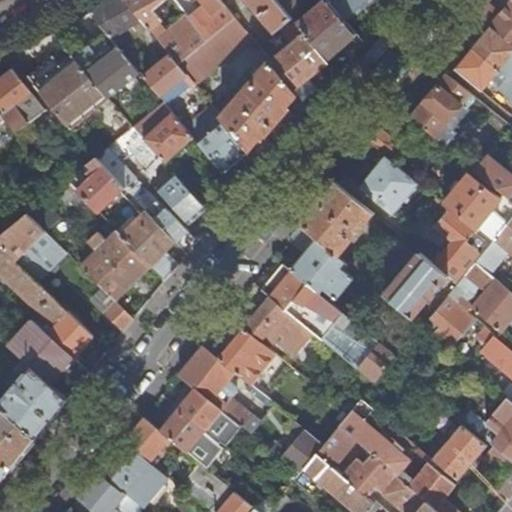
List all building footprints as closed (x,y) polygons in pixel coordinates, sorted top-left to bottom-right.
[(111,0),(105,4),(89,12),(107,32),(111,38),(131,26),(136,23),(141,20),(124,0),(111,0)] [(124,0),(141,20),(152,33),(158,28),(155,25),(163,19),(155,8),(164,0),(124,0)] [(191,20),(207,40),(236,17),(228,9),(221,0),(199,0),(206,7),(191,20)] [(252,37),(260,47),(270,38),(259,25),(238,0),(237,0),(228,9),(236,17),(252,37)] [(281,27),(292,18),(290,15),(277,0),(247,0),(274,32),(281,27)] [(277,0),(290,15),(304,3),(301,0),(277,0)] [(298,25),(337,71),(351,55),(363,40),(348,22),(329,0),(327,0),(324,3),(303,21),(298,25)] [(329,0),(348,22),(372,0),(329,0)] [(511,0),(500,15),(485,3),(475,15),(490,27),(511,44),(511,0)] [(292,18),(298,25),(303,21),(296,14),(292,18)] [(194,84),(252,37),(236,17),(207,40),(178,65),(186,74),(194,84)] [(271,60),(309,105),(323,89),(337,71),(298,25),(292,18),(281,27),(294,42),(286,50),(282,47),(280,49),(270,38),(260,47),(271,60)] [(170,55),(178,65),(207,40),(191,20),(172,36),(161,45),(170,55)] [(152,33),(161,45),(172,36),(162,25),(158,28),(152,33)] [(511,77),(511,44),(490,27),(472,48),(510,80),(511,77)] [(78,61),(109,98),(140,73),(111,38),(107,32),(95,42),(90,46),(87,48),(76,57),(78,61)] [(91,37),(83,43),(87,48),(90,46),(95,42),(91,37)] [(511,80),(510,80),(472,48),(455,69),(481,91),(488,82),(511,102),(511,80)] [(170,55),(144,77),(160,96),(186,74),(178,65),(170,55)] [(74,56),(63,65),(67,70),(78,61),(76,57),(74,56)] [(57,57),(29,79),(36,87),(63,65),(57,57)] [(250,151),(261,164),(271,152),(288,131),(309,105),(271,60),(223,117),(223,118),(250,151)] [(71,129),(109,98),(78,61),(67,70),(63,65),(36,87),(71,129)] [(0,77),(0,112),(3,117),(15,131),(29,121),(16,104),(32,92),(12,68),(0,77)] [(467,109),(476,98),(448,75),(412,119),(419,125),(435,138),(446,125),(453,130),(470,111),(467,109)] [(16,104),(29,121),(45,108),(32,92),(16,104)] [(163,161),(165,162),(194,137),(184,125),(179,119),(164,101),(133,127),(134,128),(163,161)] [(408,138),(419,125),(412,119),(399,108),(387,122),(408,138)] [(197,140),(224,173),(250,151),(223,118),(197,140)] [(435,138),(446,147),(457,133),(453,130),(446,125),(435,138)] [(152,170),(163,161),(134,128),(133,127),(121,136),(128,143),(152,170)] [(406,150),(381,129),(370,142),(385,155),(396,164),(406,150)] [(114,155),(128,143),(121,136),(108,147),(107,148),(114,155)] [(96,157),(113,174),(123,165),(114,155),(107,148),(96,157)] [(359,187),(393,215),(419,183),(396,164),(385,155),(359,187)] [(504,195),(510,200),(511,197),(511,175),(488,155),(475,171),(504,195)] [(97,211),(99,212),(125,188),(113,174),(96,157),(94,158),(83,167),(91,177),(77,190),(97,211)] [(125,188),(139,202),(149,192),(123,165),(113,174),(125,188)] [(142,171),(151,178),(152,172),(147,167),(142,171)] [(491,211),(504,195),(475,171),(473,170),(444,205),(448,208),(475,231),(487,216),(493,221),(498,216),(491,211)] [(189,224),(207,208),(174,172),(156,187),(189,224)] [(59,186),(55,190),(66,203),(69,200),(88,219),(97,211),(77,190),(68,180),(59,186)] [(372,211),(337,183),(301,226),(344,262),(348,258),(340,251),(349,240),(353,243),(356,238),(353,235),(372,211)] [(148,211),(159,201),(149,192),(139,202),(146,210),(148,211)] [(511,218),(511,201),(510,200),(504,195),(491,211),(498,216),(507,224),(511,218)] [(176,241),(188,253),(199,240),(171,211),(159,201),(148,211),(176,241)] [(475,231),(448,208),(433,226),(452,242),(435,263),(450,275),(459,282),(462,279),(466,274),(475,263),(484,253),(491,244),(475,231)] [(152,266),(166,280),(179,264),(166,251),(176,241),(148,211),(146,210),(142,214),(138,209),(133,213),(138,218),(126,229),(121,225),(116,230),(152,266)] [(0,234),(0,245),(38,282),(68,253),(27,212),(18,220),(8,228),(0,234)] [(511,254),(511,218),(507,224),(494,240),(511,254)] [(344,262),(301,226),(290,240),(304,252),(291,269),(312,286),(320,293),(324,289),(336,299),(353,278),(342,269),(346,263),(344,262)] [(80,265),(116,301),(117,300),(152,266),(116,230),(106,239),(98,231),(87,241),(96,250),(80,265)] [(166,251),(179,264),(188,253),(176,241),(166,251)] [(47,332),(74,358),(75,357),(94,336),(38,282),(0,245),(0,288),(39,325),(43,329),(54,316),(58,320),(47,332)] [(450,275),(435,263),(421,251),(385,295),(413,318),(450,275)] [(475,263),(495,279),(503,269),(484,253),(475,263)] [(351,267),(359,274),(366,265),(358,258),(351,267)] [(284,263),(271,278),(278,284),(283,278),(280,276),(288,266),(284,263)] [(459,283),(448,295),(468,312),(472,307),(502,332),(511,320),(511,293),(495,279),(475,263),(466,274),(486,290),(473,305),(461,295),(466,288),(459,283)] [(395,360),(398,357),(345,314),(338,308),(327,322),(300,300),(312,286),(291,269),(288,266),(280,276),(283,278),(278,284),(271,278),(262,289),(270,296),(287,310),(297,318),(305,324),(313,331),(376,383),(395,360)] [(459,282),(459,283),(466,288),(469,285),(462,279),(459,282)] [(327,322),(338,308),(333,303),(320,293),(312,286),(300,300),(327,322)] [(320,293),(333,303),(336,299),(324,289),(320,293)] [(439,326),(432,335),(450,350),(476,319),(468,312),(448,295),(430,318),(439,326)] [(229,314),(244,327),(249,321),(266,336),(273,328),(287,310),(270,296),(254,315),(238,302),(229,314)] [(103,313),(123,332),(134,319),(116,301),(103,313)] [(287,310),(273,328),(283,336),(291,326),(297,318),(287,310)] [(291,326),(298,332),(305,324),(297,318),(291,326)] [(307,339),(313,331),(305,324),(298,332),(307,339)] [(22,359),(52,385),(74,358),(47,332),(43,329),(39,325),(35,330),(39,334),(35,338),(38,342),(22,359)] [(247,382),(273,351),(244,327),(229,344),(214,331),(203,345),(236,372),(247,382)] [(511,348),(495,335),(492,339),(488,336),(478,349),(511,376),(511,348)] [(22,358),(22,359),(38,342),(35,338),(33,336),(17,353),(22,358)] [(195,387),(243,427),(252,415),(229,395),(233,395),(237,391),(236,386),(229,380),(236,372),(203,345),(179,374),(195,387)] [(0,406),(2,408),(35,438),(51,419),(67,399),(52,385),(22,359),(22,358),(12,369),(20,376),(0,400),(0,406)] [(511,385),(510,384),(502,394),(507,398),(511,402),(511,385)] [(205,432),(211,436),(218,427),(213,422),(219,414),(240,431),(243,427),(195,387),(177,408),(205,432)] [(471,410),(464,419),(482,434),(490,426),(499,433),(492,442),(495,445),(511,459),(511,402),(507,398),(486,423),(471,410)] [(362,399),(356,407),(367,417),(371,413),(428,463),(413,481),(409,477),(405,482),(417,492),(440,511),(463,511),(445,497),(456,484),(430,462),(433,459),(413,442),(394,426),(362,399)] [(0,461),(10,469),(22,454),(35,438),(2,408),(0,409),(0,461)] [(174,441),(187,453),(205,432),(177,408),(159,429),(170,438),(174,441)] [(340,426),(356,440),(372,454),(398,476),(412,459),(353,410),(340,426)] [(159,429),(144,417),(125,440),(151,461),(170,438),(159,429)] [(325,444),(295,420),(288,428),(299,438),(288,452),(276,443),(270,449),(300,474),(305,469),(317,454),(325,444)] [(421,432),(413,442),(433,459),(458,481),(487,446),(462,425),(442,449),(421,432)] [(325,444),(317,454),(332,467),(356,440),(340,426),(325,444)] [(207,469),(225,447),(220,443),(220,444),(211,436),(205,432),(187,453),(201,464),(207,469)] [(170,438),(151,461),(155,464),(174,441),(170,438)] [(100,471),(144,508),(170,477),(155,464),(151,461),(125,440),(100,471)] [(485,457),(505,473),(509,468),(511,464),(511,459),(495,445),(485,457)] [(317,454),(305,469),(356,511),(367,511),(375,503),(369,497),(342,475),(332,467),(317,454)] [(440,511),(417,492),(405,482),(402,479),(398,476),(372,454),(364,464),(357,458),(342,475),(369,497),(376,488),(404,511),(440,511)] [(412,459),(398,476),(402,479),(415,462),(412,459)] [(0,480),(10,469),(0,461),(0,480)] [(259,511),(207,469),(201,464),(190,476),(219,501),(218,502),(223,506),(218,511),(259,511)] [(78,498),(95,511),(145,511),(147,510),(144,508),(100,471),(78,498)]
